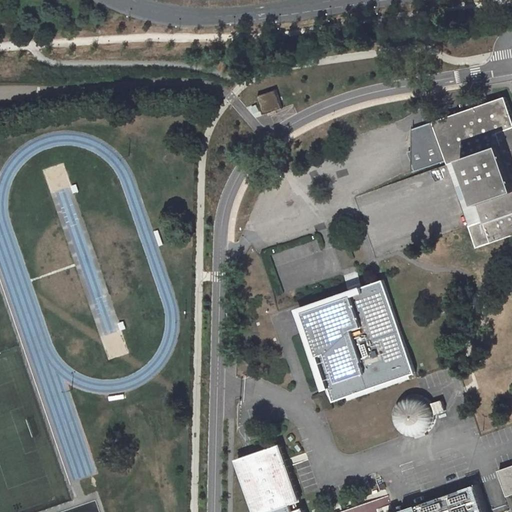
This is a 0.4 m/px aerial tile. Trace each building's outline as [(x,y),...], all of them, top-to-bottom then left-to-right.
[(276,90),(257,96),(259,102),(264,115),(283,109),(276,90)] [(504,130),(511,127),(511,113),(506,96),(435,121),(435,122),(434,122),(434,121),(412,129),(411,150),(407,152),(414,172),(447,160),(448,164),(462,159),(483,220),(470,225),(477,247),(511,235),(511,141),(509,143),(504,130)] [(258,104),(252,107),(256,115),(262,112),(258,104)] [(470,225),(483,220),(462,159),(448,164),(470,225)] [(303,314),(334,401),(415,372),(399,328),(397,321),(382,280),(365,286),(366,290),(350,296),(309,310),(303,312),(303,314)] [(348,292),(350,296),(366,290),(365,286),(354,290),(348,292)] [(435,420),(435,414),(447,411),(443,400),(432,403),(429,401),(426,398),(423,396),(420,395),(417,395),(413,394),(408,396),(403,398),(401,399),(398,402),(396,407),(394,412),(394,414),(394,418),(395,423),(398,428),(400,430),(403,432),(406,434),(407,435),(412,436),(416,436),(420,435),(425,433),(429,430),(433,425),(435,420)] [(304,511),(303,508),(300,509),(297,502),(301,501),(281,444),(253,454),(246,456),(237,459),(256,511),(304,511)] [(511,465),(499,470),(507,494),(508,496),(511,495),(511,494),(511,465)] [(478,484),(402,510),(400,505),(388,510),(388,511),(487,511),(484,502),(478,484)] [(377,511),(376,509),(392,504),(390,497),(338,511),(377,511)]
